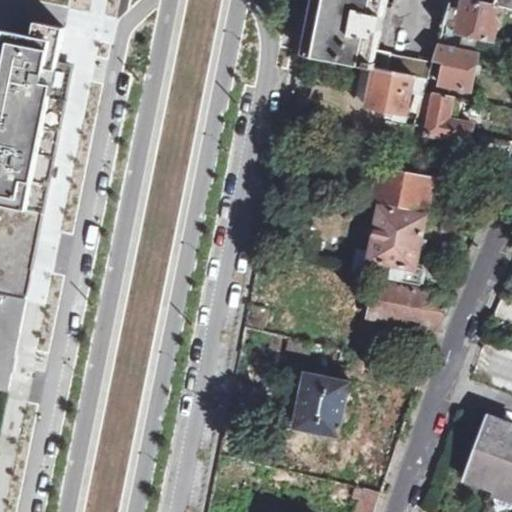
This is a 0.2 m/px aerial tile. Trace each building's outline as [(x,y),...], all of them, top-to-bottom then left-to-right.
[(320,0),(316,21),(309,55),(374,68),(375,68),(376,67),(379,50),(388,0),(320,0)] [(498,5),(475,0),(465,0),(464,10),(460,26),(458,33),(460,33),(494,40),(497,25),(500,26),(504,6),(498,5)] [(460,26),(464,10),(451,7),(446,23),(455,25),(460,26)] [(0,233),(27,240),(42,230),(43,229),(57,158),(57,157),(71,87),(75,69),(58,66),(66,27),(37,22),(34,36),(19,33),(6,31),(1,58),(0,57),(0,233)] [(441,38),(452,41),(455,25),(446,23),(441,38)] [(442,82),(442,84),(456,87),(472,90),(480,52),(446,45),(439,43),(434,59),(446,62),(442,82)] [(376,67),(390,70),(393,55),(394,53),(379,50),(376,67)] [(390,70),(429,77),(434,61),(393,55),(390,70)] [(376,67),(375,68),(368,106),(407,113),(411,92),(424,95),(425,91),(429,79),(429,77),(390,70),(376,67)] [(425,91),(436,92),(454,96),(456,87),(442,84),(442,82),(429,79),(425,91)] [(420,109),(432,111),(436,92),(425,91),(424,95),(420,109)] [(464,99),(454,96),(436,92),(432,111),(428,134),(470,142),(474,124),(460,120),(464,99)] [(384,134),(409,138),(411,126),(387,121),(384,134)] [(511,136),(480,130),(477,148),(511,153),(511,136)] [(382,166),(375,198),(428,209),(434,177),(382,166)] [(455,290),(456,287),(461,276),(462,271),(427,264),(426,271),(416,268),(424,227),(426,216),(383,207),(369,275),(455,290)] [(424,227),(464,236),(467,223),(426,216),(424,227)] [(0,261),(34,269),(37,255),(40,243),(27,240),(0,233),(0,261)] [(279,257),(260,253),(256,276),(274,281),(279,257)] [(0,292),(28,298),(29,299),(34,269),(0,261),(0,292)] [(453,295),(377,281),(369,316),(438,330),(453,295)] [(0,292),(0,388),(9,390),(23,325),(28,298),(0,292)] [(245,328),(263,332),(268,308),(250,304),(250,307),(245,328)] [(429,357),(385,346),(382,361),(424,372),(429,357)] [(342,351),(339,365),(364,371),(367,357),(342,351)] [(296,427),(339,436),(351,382),(341,380),(307,373),(296,427)] [(511,422),(486,413),(461,478),(511,497),(511,422)] [(376,511),(383,492),(364,488),(355,511),(376,511)]
